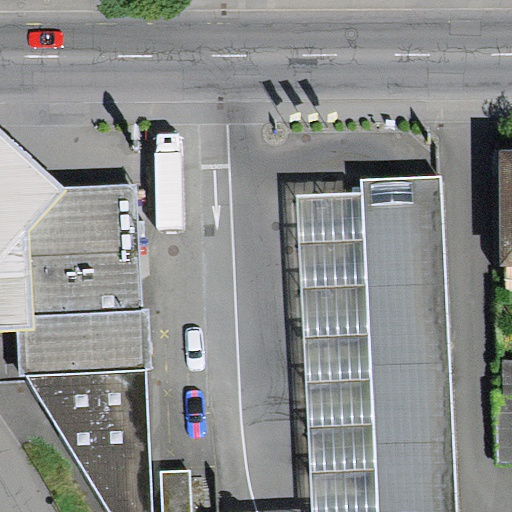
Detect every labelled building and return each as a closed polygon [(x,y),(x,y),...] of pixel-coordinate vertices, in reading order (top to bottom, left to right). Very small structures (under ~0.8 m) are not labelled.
[(137,312),(132,191),(65,193),(0,133),(0,328),(29,327),(29,316),(137,312)] [(511,282),(511,173),(503,174),(505,282),(511,282)] [(461,511),(444,181),(398,184),(361,185),(362,202),(378,511),(461,511)] [(378,511),(362,202),(297,205),(313,511),(378,511)] [(151,304),(19,309),(21,376),(29,376),(109,511),(152,511),(147,371),(154,371),(151,304)] [(511,470),(511,402),(500,403),(499,471),(511,470)] [(190,511),(190,476),(163,477),(163,511),(190,511)]
